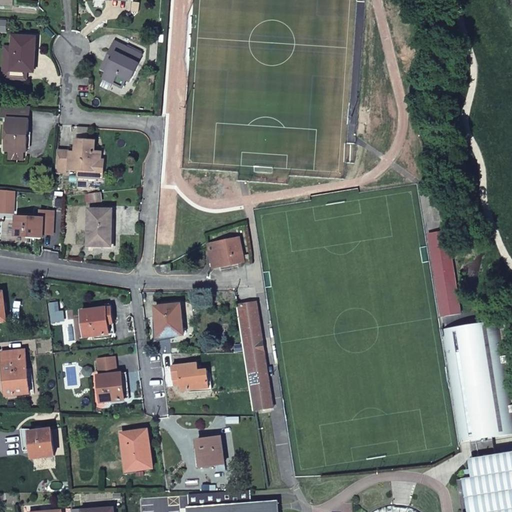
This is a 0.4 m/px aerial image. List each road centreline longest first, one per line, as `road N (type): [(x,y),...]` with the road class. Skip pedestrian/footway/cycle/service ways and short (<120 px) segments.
road 1 (residential): [(141,285),(150,264),(158,126),(65,119),(71,53)]
road 2 (residential): [(0,258),(141,285)]
road 3 (unknown): [(441,483),(383,473),(313,511)]
road 4 (residential): [(141,285),(153,412)]
road 5 (unknown): [(141,285),(262,279)]
